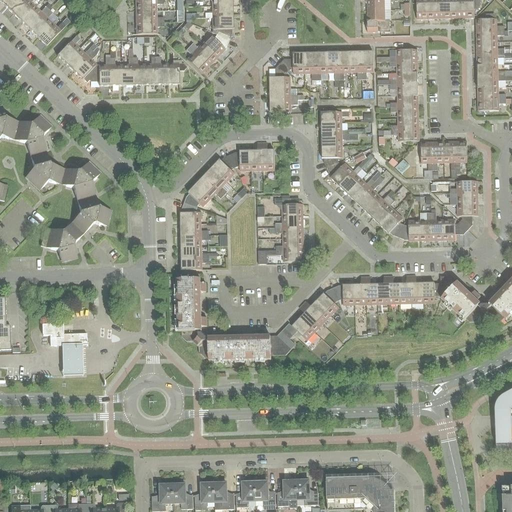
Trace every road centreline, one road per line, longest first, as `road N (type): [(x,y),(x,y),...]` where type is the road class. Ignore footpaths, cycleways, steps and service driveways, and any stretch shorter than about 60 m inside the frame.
road 1 (residential): [(418,511),(413,477),(384,455),(139,463),(140,511)]
road 2 (residential): [(146,199),(178,181),(222,137),(287,134),(307,152),(311,195),(354,237)]
road 3 (tertiary): [(173,416),(439,403)]
road 4 (residential): [(354,237),(383,258),(489,255),(504,240),(503,156),(511,143)]
road 5 (tertiary): [(434,383),(173,391)]
road 6 (residential): [(146,199),(128,167),(9,54)]
road 7 (residential): [(307,288),(297,280),(225,282),(230,312),(284,311)]
road 8 (residential): [(0,277),(149,273)]
road 9 (secondary): [(0,420),(134,417)]
road 10 (secondary): [(132,394),(0,403)]
